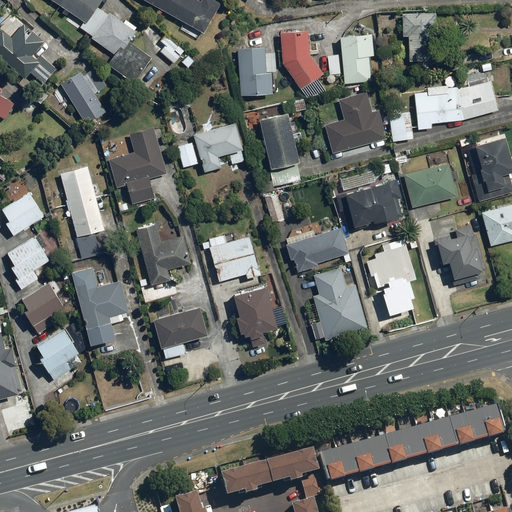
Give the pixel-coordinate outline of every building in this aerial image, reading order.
[(49,0),(84,24),(101,0),(49,0)] [(141,0),(184,22),(180,30),(200,40),(220,2),(215,0),(202,0),(202,1),(199,0),(141,0)] [(108,14),(89,38),(106,49),(104,52),(115,61),(110,66),(132,83),(151,58),(129,41),(134,35),(131,32),(135,27),(115,12),(112,16),(108,14)] [(434,13),(399,13),(399,37),(406,37),(405,61),(432,62),(434,13)] [(6,23),(0,30),(0,60),(22,80),(28,74),(39,84),(55,67),(37,51),(43,44),(21,24),(15,31),(6,23)] [(305,29),(277,32),(280,65),(297,90),(321,74),(307,53),(305,29)] [(369,35),(338,37),(343,85),(369,83),(367,57),(371,57),(369,35)] [(165,36),(155,46),(173,63),(183,52),(165,36)] [(262,47),(236,48),(238,96),(270,95),(269,74),(274,74),(273,53),(263,53),(262,47)] [(337,54),(325,55),(327,75),(339,74),(337,54)] [(92,94),(105,85),(93,66),(80,74),(78,71),(58,85),(84,126),(104,113),(92,94)] [(426,92),(414,93),(415,130),(429,130),(428,123),(463,121),(496,110),(489,81),(456,89),(455,86),(427,87),(426,92)] [(0,118),(2,120),(11,104),(0,97),(0,89),(1,88),(0,87),(0,118)] [(24,91),(14,103),(30,116),(40,104),(24,91)] [(338,99),(342,118),(323,122),(330,154),(385,142),(377,109),(371,111),(366,92),(338,99)] [(409,113),(389,113),(389,140),(409,140),(409,113)] [(287,114),(257,120),(271,185),(300,179),(287,114)] [(233,123),(192,133),(201,173),(217,169),(215,157),(230,154),(232,163),(242,161),(233,123)] [(153,197),(147,177),(166,172),(152,129),(130,136),(134,147),(119,152),(122,162),(108,166),(115,188),(123,185),(130,205),(153,197)] [(502,138),(466,149),(473,175),(470,175),(477,201),(492,197),(491,192),(500,189),(497,179),(511,174),(511,164),(511,161),(509,162),(502,138)] [(190,144),(176,147),(181,167),(194,164),(190,144)] [(444,160),(402,174),(412,207),(454,193),(444,160)] [(81,260),(99,256),(94,235),(102,233),(86,167),(59,174),(81,260)] [(385,183),(334,199),(344,232),(395,217),(385,183)] [(275,193),(263,198),(271,224),(284,219),(275,193)] [(27,194),(0,209),(7,222),(3,225),(10,238),(42,219),(27,194)] [(511,204),(480,212),(488,246),(511,240),(511,204)] [(153,222),(132,229),(149,287),(140,289),(145,304),(180,293),(176,279),(169,281),(165,271),(187,264),(178,235),(158,242),(153,222)] [(448,233),(431,239),(438,265),(444,263),(449,279),(478,271),(474,259),(479,257),(470,224),(453,229),(455,239),(449,240),(448,233)] [(335,226),(280,242),(288,273),(344,257),(335,226)] [(245,236),(206,249),(217,281),(242,273),(244,280),(258,276),(245,236)] [(32,238),(5,254),(11,265),(5,269),(17,289),(36,278),(33,271),(47,263),(32,238)] [(371,260),(363,262),(368,278),(370,277),(374,295),(372,295),(379,324),(399,319),(397,313),(409,310),(406,299),(410,298),(406,281),(413,279),(403,239),(379,246),(380,251),(370,253),(371,260)] [(90,267),(67,273),(85,347),(112,341),(108,324),(121,321),(120,315),(126,313),(119,280),(94,285),(90,267)] [(345,284),(341,268),(308,275),(323,341),(365,332),(353,282),(345,284)] [(47,283),(17,299),(23,310),(20,312),(28,327),(61,310),(47,283)] [(262,288),(230,297),(235,316),(233,316),(240,342),(258,337),(256,332),(273,327),(262,288)] [(160,361),(188,354),(185,342),(206,337),(198,308),(150,320),(160,361)] [(61,329),(32,346),(39,358),(36,360),(43,373),(76,355),(61,329)] [(0,338),(0,395),(19,392),(10,347),(2,349),(0,338)] [(67,371),(54,379),(60,388),(72,381),(67,371)] [(495,402),(319,452),(328,481),(504,431),(495,402)] [(313,446),(221,471),(227,493),(319,468),(313,446)] [(198,511),(192,491),(171,497),(175,511),(198,511)] [(314,511),(310,496),(289,502),(292,511),(314,511)] [(96,511),(94,502),(58,511),(96,511)]
